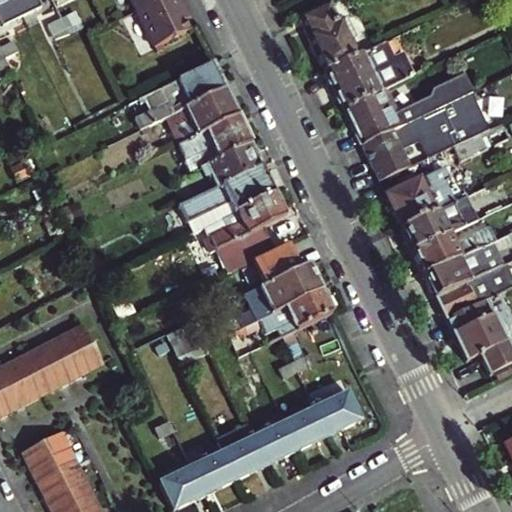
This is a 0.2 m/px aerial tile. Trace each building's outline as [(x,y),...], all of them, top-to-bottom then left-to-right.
[(0,0),(0,9),(15,2),(14,0),(0,0)] [(132,0),(139,14),(166,0),(132,0)] [(183,0),(166,0),(139,14),(157,50),(191,33),(186,22),(193,19),(183,0)] [(337,23),(328,4),(298,18),(323,71),(354,56),(346,39),(352,36),(345,20),(337,23)] [(67,32),(80,26),(76,16),(62,23),(67,32)] [(53,39),(67,32),(62,23),(48,29),(53,39)] [(354,56),(323,71),(342,111),(384,91),(411,78),(401,56),(390,62),(381,43),(374,47),(354,56)] [(18,56),(13,46),(0,53),(5,63),(18,56)] [(135,118),(142,131),(162,122),(226,91),(215,67),(149,99),(154,109),(135,118)] [(360,149),(472,94),(464,78),(394,111),(384,91),(342,111),(360,149)] [(169,136),(184,129),(191,142),(239,118),(226,91),(162,122),(169,136)] [(471,140),(490,131),(472,94),(360,149),(377,185),(442,153),(471,140)] [(208,166),(251,145),(239,118),(191,142),(179,147),(187,163),(200,157),(205,168),(208,166)] [(449,168),(478,155),(471,140),(442,153),(449,168)] [(251,145),(208,166),(219,189),(262,168),(251,145)] [(231,205),(236,215),(238,214),(275,196),(262,168),(219,189),(180,209),(189,226),(231,205)] [(419,182),(384,197),(400,230),(434,214),(449,207),(439,187),(446,184),(440,172),(424,179),(429,190),(424,193),(419,182)] [(205,243),(210,256),(219,253),(230,275),(251,265),(260,261),(275,253),(264,229),(286,218),(275,196),(238,214),(236,215),(223,221),(228,231),(205,243)] [(466,199),(465,200),(449,207),(434,214),(400,230),(411,253),(477,222),(466,199)] [(497,241),(485,218),(477,222),(411,253),(422,277),(459,259),(497,241)] [(266,273),(293,260),(287,247),(275,253),(260,261),(266,273)] [(459,259),(422,277),(432,299),(500,267),(497,261),(485,267),(482,260),(464,269),(459,259)] [(272,285),(299,272),(293,260),(266,273),(272,285)] [(251,265),(262,289),(272,285),(266,273),(260,261),(251,265)] [(308,267),(299,272),(272,285),(262,289),(246,297),(254,313),(216,332),(221,342),(228,339),(321,295),(308,267)] [(510,290),(507,285),(500,267),(432,299),(443,322),(483,303),(498,296),(510,290)] [(282,339),(331,316),(321,295),(228,339),(238,360),(250,354),(282,339)] [(511,364),(503,345),(483,303),(443,322),(463,364),(476,358),(486,378),(511,365),(511,364)] [(102,365),(84,331),(56,345),(73,381),(102,365)] [(73,381),(56,345),(25,361),(43,396),(73,381)] [(259,373),(250,354),(238,360),(247,378),(259,373)] [(312,368),(306,357),(294,363),(298,374),(312,368)] [(43,396),(25,361),(0,374),(0,386),(14,412),(43,396)] [(284,380),(298,374),(294,363),(279,370),(284,380)] [(0,418),(14,412),(0,386),(0,418)] [(236,403),(250,397),(245,387),(231,394),(236,403)] [(236,403),(231,394),(218,400),(222,410),(236,403)] [(329,438),(362,422),(349,394),(316,410),(329,438)] [(299,452),(329,438),(316,410),(285,425),(299,452)] [(285,425),(280,414),(248,428),(267,467),(299,452),(285,425)] [(175,433),(190,426),(186,416),(170,423),(175,433)] [(175,433),(170,423),(157,429),(161,439),(175,433)] [(248,428),(217,443),(223,455),(236,482),(267,467),(248,428)] [(39,485),(76,466),(61,436),(24,455),(39,485)] [(223,455),(192,469),(206,497),(236,482),(223,455)] [(59,511),(91,496),(76,466),(39,485),(52,511),(59,511)] [(192,469),(161,484),(174,511),(206,497),(192,469)] [(98,511),(91,496),(59,511),(98,511)]
